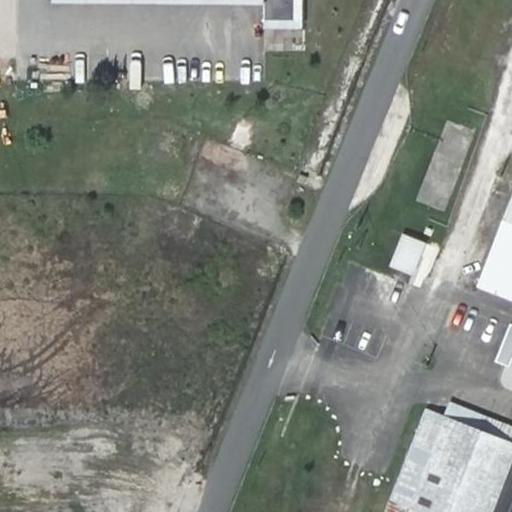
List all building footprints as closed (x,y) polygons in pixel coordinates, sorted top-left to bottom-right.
[(511,183),(470,286),(511,303),(511,183)] [(386,265),(405,273),(416,245),(398,237),(386,265)] [(511,322),(502,318),(487,356),(486,357),(501,362),(505,352),(511,354),(511,322)] [(511,359),(509,359),(500,383),(511,387),(511,359)] [(379,511),(485,511),(511,446),(511,428),(444,401),(438,417),(420,410),(379,511)]
